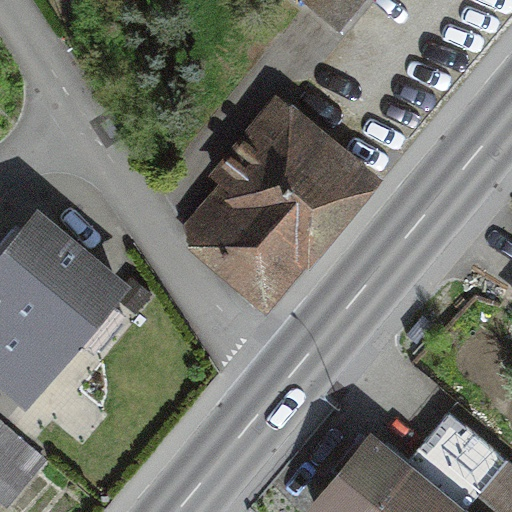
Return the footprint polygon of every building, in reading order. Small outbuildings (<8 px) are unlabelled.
[(304,0),(337,29),(362,0),(304,0)] [(277,126),(187,234),(270,302),(359,194),(277,126)] [(34,232),(0,272),(0,389),(21,407),(113,299),(34,232)] [(511,511),(511,474),(446,420),(415,457),(481,511),(511,511)] [(0,428),(0,501),(8,508),(43,464),(0,428)] [(315,511),(445,511),(369,448),(315,511)]
